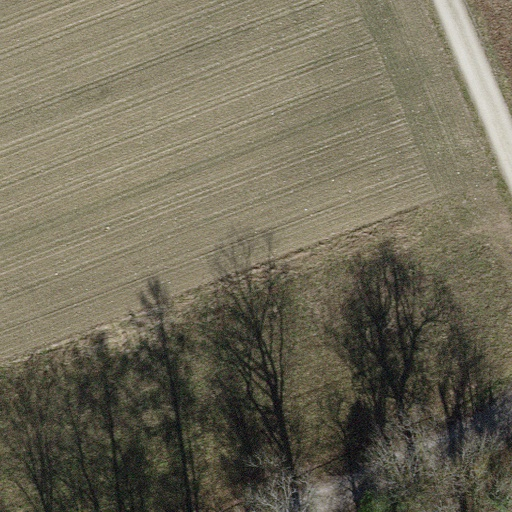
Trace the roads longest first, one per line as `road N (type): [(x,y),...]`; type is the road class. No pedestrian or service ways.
road 1 (track): [(511,419),(288,511)]
road 2 (track): [(511,143),(454,0)]
